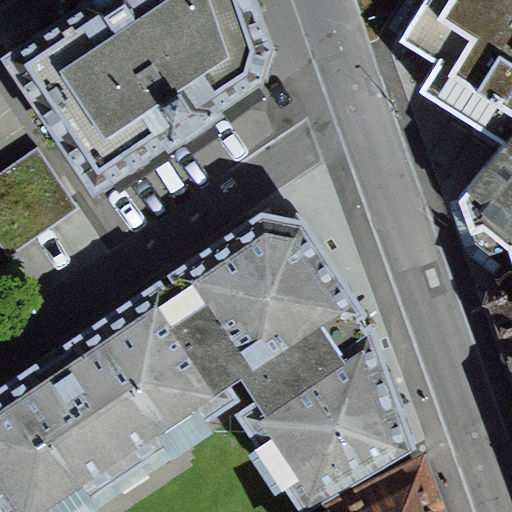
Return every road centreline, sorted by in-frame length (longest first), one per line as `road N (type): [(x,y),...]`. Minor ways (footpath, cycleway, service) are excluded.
road 1 (residential): [(365,120),(326,137),(0,354)]
road 2 (residential): [(365,120),(503,511)]
road 3 (residential): [(323,0),(365,120)]
